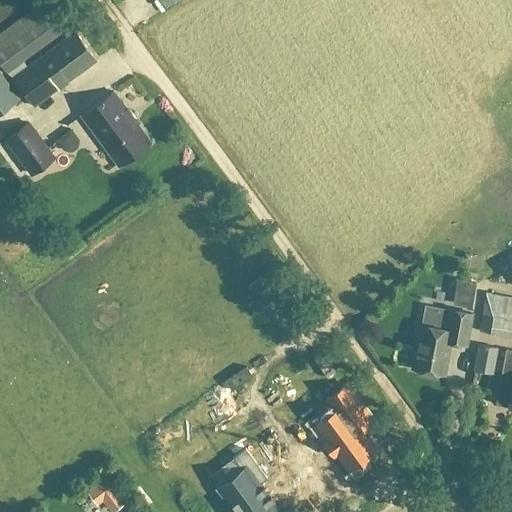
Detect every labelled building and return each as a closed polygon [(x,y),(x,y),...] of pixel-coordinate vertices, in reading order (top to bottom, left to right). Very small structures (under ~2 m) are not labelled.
[(28,68),(23,62),(64,31),(50,12),(0,48),(0,66),(5,74),(15,67),(19,74),(12,79),(33,107),(95,61),(74,33),(28,68)] [(0,111),(17,99),(0,76),(0,111)] [(118,168),(150,145),(113,93),(80,116),(118,168)] [(5,141),(31,176),(53,159),(27,124),(5,141)] [(275,273),(261,283),(291,323),(305,312),(275,273)] [(511,299),(485,294),(479,332),(511,337),(511,299)] [(420,326),(412,369),(443,375),(449,343),(465,346),(471,314),(449,310),(445,330),(420,326)] [(511,351),(505,350),(499,379),(511,381),(511,385),(508,408),(511,408),(511,351)] [(329,401),(310,415),(321,431),(319,432),(328,445),(329,444),(340,459),(367,441),(349,416),(362,407),(346,383),(326,396),(329,401)] [(242,471),(218,487),(235,511),(277,511),(258,484),(267,478),(246,449),(233,458),(242,471)] [(106,476),(86,491),(98,507),(105,502),(112,511),(125,502),(106,476)]
